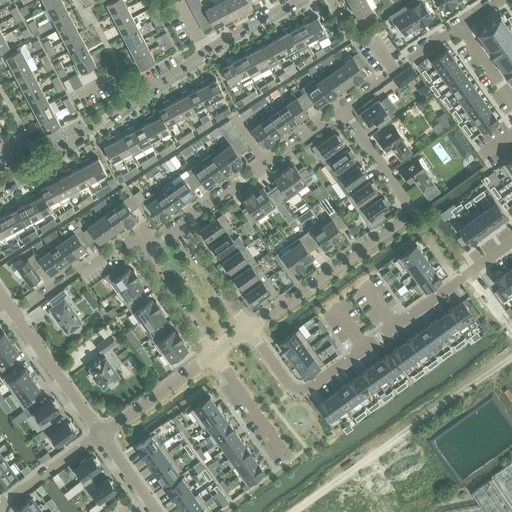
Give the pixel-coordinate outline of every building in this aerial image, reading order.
[(60,0),(42,0),(47,8),(61,1),(60,0)] [(121,0),(113,0),(106,4),(112,15),(126,8),(121,0)] [(211,0),(214,5),(223,23),(232,18),(223,0),(211,0)] [(223,0),(232,18),(242,13),(235,0),(223,0)] [(235,0),(242,13),(245,11),(251,8),(249,3),(246,0),(235,0)] [(371,0),(361,0),(350,6),(356,17),(370,9),(376,7),(371,0)] [(455,0),(435,0),(441,10),(442,9),(443,11),(454,4),(455,6),(458,4),(455,0)] [(61,1),(47,8),(52,19),(67,11),(61,1)] [(421,1),(408,9),(420,29),(424,26),(422,24),(432,18),(429,13),(430,12),(425,4),(424,5),(421,1)] [(200,2),(189,8),(191,13),(202,7),(201,5),(200,2)] [(202,5),(201,5),(202,7),(204,10),(205,12),(207,16),(210,21),(212,26),(213,28),(223,23),(214,5),(209,7),(209,6),(208,6),(208,5),(207,5),(206,5),(205,4),(204,4),(203,4),(202,5)] [(397,22),(394,24),(399,33),(402,30),(405,35),(415,29),(416,31),(420,29),(408,9),(406,6),(405,5),(400,9),(400,10),(402,13),(394,18),(397,22)] [(26,6),(20,9),(23,16),(29,12),(26,6)] [(16,7),(10,10),(13,17),(18,15),(19,14),(16,7)] [(202,7),(191,13),(194,17),(205,12),(204,10),(202,7)] [(126,8),(112,15),(117,25),(131,18),(126,8)] [(67,11),(52,19),(58,29),(72,22),(67,11)] [(155,11),(149,14),(153,21),(159,18),(155,11)] [(205,12),(194,17),(196,22),(207,16),(205,12)] [(18,15),(13,17),(16,23),(21,20),(22,20),(19,14),(18,15)] [(308,15),(304,17),(315,38),(315,37),(316,38),(318,41),(333,33),(326,20),(321,23),(317,16),(316,16),(317,17),(311,20),(308,15)] [(479,30),(476,32),(480,37),(482,35),(491,47),(488,48),(494,57),(497,55),(498,57),(504,65),(506,67),(503,69),(509,77),(511,76),(511,75),(511,38),(497,18),(500,15),(479,30)] [(207,16),(196,22),(199,27),(210,21),(207,16)] [(298,26),(297,26),(298,27),(297,27),(305,43),(306,42),(306,43),(307,43),(307,42),(315,38),(304,17),(302,19),(304,24),(298,27),(298,26)] [(131,18),(117,25),(122,36),(137,29),(131,18)] [(159,18),(153,21),(156,27),(162,24),(159,18)] [(32,21),(28,24),(31,30),(36,27),(32,21)] [(210,21),(199,27),(201,31),(212,26),(210,21)] [(72,22),(58,29),(63,40),(78,32),(72,22)] [(289,26),(285,28),(296,48),(296,47),(297,48),(297,47),(305,43),(297,27),(292,30),(289,26)] [(36,27),(31,30),(34,36),(39,34),(36,27)] [(278,37),(278,38),(286,53),(287,53),(288,53),(287,52),(296,48),(285,28),(283,29),(285,34),(279,37),(279,36),(278,37)] [(26,29),(21,32),(24,38),(29,35),(30,35),(27,29),(26,29)] [(137,29),(122,36),(128,47),(142,39),(137,29)] [(369,32),(367,33),(368,35),(371,39),(375,36),(372,32),(371,30),(369,32)] [(78,32),(63,40),(69,51),(83,43),(78,32)] [(166,32),(160,35),(164,42),(170,39),(166,32)] [(3,36),(0,37),(0,51),(8,48),(9,47),(8,45),(3,36)] [(270,36),(266,38),(277,58),(278,57),(286,53),(278,38),(272,41),(270,36)] [(259,47),(259,48),(267,63),(268,63),(270,67),(280,62),(278,57),(277,58),(266,38),(264,39),(266,44),(260,47),(260,46),(259,47)] [(142,39),(128,47),(134,57),(148,50),(142,39)] [(170,39),(164,42),(167,48),(172,46),(173,45),(170,39)] [(37,41),(32,44),(35,50),(40,47),(37,41)] [(83,43),(69,51),(74,61),(89,53),(83,43)] [(328,44),(321,48),(322,49),(324,53),(330,49),(331,48),(328,44)] [(51,46),(46,49),(49,56),(54,53),(51,46)] [(251,46),(247,48),(257,68),(258,68),(261,72),(270,67),(268,63),(267,63),(259,48),(253,51),(251,46)] [(240,58),(248,73),(249,73),(251,77),(261,72),(258,68),(257,68),(247,48),(245,49),(247,54),(241,57),(240,57),(240,58)] [(321,48),(314,52),(317,57),(324,53),(322,49),(321,48)] [(446,49),(430,61),(436,69),(452,58),(446,49)] [(8,56),(5,58),(8,62),(11,69),(25,61),(20,50),(8,56)] [(148,50),(134,57),(139,69),(154,61),(148,50)] [(349,55),(341,60),(344,64),(346,67),(355,80),(356,82),(363,77),(361,76),(364,73),(360,68),(366,64),(358,52),(352,57),(350,55),(349,55)] [(89,53),(74,61),(80,73),(81,72),(86,70),(91,67),(95,65),(89,53)] [(310,55),(303,60),(303,61),(306,65),(312,61),(313,60),(310,55)] [(332,55),(326,58),(329,63),(335,59),(332,55)] [(45,56),(40,58),(43,65),(48,62),(45,56)] [(232,56),(228,58),(238,78),(239,78),(242,83),(252,78),(251,77),(249,73),(248,73),(240,58),(234,61),(232,56)] [(25,61),(11,69),(16,79),(31,71),(36,69),(31,58),(25,61)] [(221,67),(230,83),(230,84),(232,88),(236,85),(238,86),(241,85),(242,83),(239,78),(238,78),(228,58),(225,59),(228,64),(222,67),(221,67)] [(326,58),(320,62),(323,66),(329,63),(326,58)] [(452,58),(436,69),(441,76),(457,64),(452,58)] [(303,60),(296,64),(299,69),(306,65),(303,61),(303,60)] [(344,64),(335,71),(337,73),(338,75),(344,83),(346,86),(355,80),(346,67),(344,64)] [(457,64),(441,76),(446,82),(462,71),(457,64)] [(314,66),(308,70),(311,74),(317,70),(314,66)] [(401,73),(393,79),(399,88),(417,75),(411,66),(410,67),(401,73)] [(91,67),(86,70),(92,80),(96,78),(91,67)] [(292,67),(285,71),(285,72),(288,76),(293,73),(295,72),(292,67)] [(62,68),(57,70),(60,77),(65,74),(62,68)] [(86,70),(81,72),(87,83),(92,80),(86,70)] [(31,71),(16,79),(22,90),(36,82),(31,71)] [(285,71),(278,76),(281,81),(288,76),(285,72),(285,71)] [(335,71),(326,77),(329,82),(335,89),(337,93),(346,86),(344,83),(338,75),(337,73),(335,71)] [(462,71),(446,82),(451,89),(467,78),(462,71)] [(80,73),(77,75),(82,85),(87,83),(81,72),(80,73)] [(77,75),(72,77),(77,88),(82,85),(77,75)] [(56,77),(51,80),(54,86),(59,84),(56,77)] [(72,77),(67,79),(73,90),(77,88),(72,77)] [(317,83),(328,99),(337,93),(335,89),(329,82),(326,77),(317,83)] [(207,78),(203,80),(213,100),(214,100),(214,101),(215,100),(215,99),(224,95),(225,95),(216,79),(215,79),(215,80),(209,83),(207,78)] [(467,78),(451,89),(456,96),(471,85),(467,78)] [(67,79),(62,82),(68,93),(73,90),(67,79)] [(273,79),(266,83),(266,84),(269,88),(276,83),(273,79)] [(196,90),(204,105),(205,106),(206,105),(205,105),(213,100),(203,80),(200,81),(203,86),(197,90),(197,89),(196,89),(196,90)] [(306,85),(302,88),(305,92),(303,94),(311,106),(316,101),(319,105),(319,106),(328,99),(317,83),(315,80),(314,80),(311,81),(308,83),(306,85)] [(36,82),(22,90),(28,100),(42,93),(36,82)] [(266,83),(259,88),(260,88),(262,92),(268,88),(269,88),(266,84),(266,83)] [(59,84),(54,86),(58,92),(62,90),(59,84)] [(426,84),(417,89),(423,98),(432,92),(426,84)] [(471,85),(456,96),(461,103),(476,92),(471,85)] [(188,88),(183,90),(194,110),(195,110),(195,111),(196,110),(204,105),(196,90),(190,93),(188,88)] [(177,100),(185,115),(186,115),(194,110),(183,90),(181,92),(184,96),(178,100),(177,99),(177,100)] [(255,90),(248,95),(251,99),(257,96),(258,95),(255,90)] [(277,90),(271,94),(274,98),(280,94),(277,90)] [(476,92),(461,103),(466,110),(481,99),(476,92)] [(42,93),(28,100),(33,111),(48,103),(42,93)] [(297,98),(287,104),(296,117),(298,119),(299,120),(308,113),(307,113),(305,110),(311,106),(303,94),(297,98)] [(248,95),(241,99),(241,100),(243,104),(245,103),(250,100),(251,99),(248,95)] [(378,100),(361,112),(362,115),(361,115),(366,122),(367,121),(369,124),(374,120),(375,122),(379,128),(378,128),(379,129),(392,119),(391,119),(387,114),(396,108),(387,96),(379,102),(378,100)] [(265,97),(259,101),(261,105),(261,106),(268,102),(265,97)] [(168,98),(164,101),(175,121),(176,120),(181,118),(183,122),(188,119),(186,115),(185,115),(177,100),(171,103),(168,98)] [(67,99),(62,101),(66,107),(70,105),(67,99)] [(481,99),(466,110),(471,117),(486,105),(481,99)] [(158,109),(161,116),(164,121),(165,121),(169,129),(174,127),(171,123),(175,121),(164,101),(162,102),(165,107),(159,110),(158,109)] [(253,105),(250,107),(254,113),(262,107),(261,106),(261,105),(259,101),(253,105)] [(421,101),(416,104),(419,110),(425,106),(421,101)] [(48,103),(33,111),(39,121),(53,114),(48,103)] [(287,104),(279,111),(280,113),(288,124),(289,125),(290,126),(299,120),(298,119),(296,117),(287,104)] [(70,105),(66,107),(69,114),(74,111),(70,105)] [(486,105),(471,117),(476,123),(491,112),(486,105)] [(228,107),(220,112),(221,113),(224,117),(230,113),(231,112),(228,107)] [(245,110),(240,113),(245,120),(245,119),(254,113),(250,107),(245,110)] [(279,111),(270,117),(279,130),(281,133),(290,126),(289,125),(288,124),(280,113),(279,111)] [(220,112),(214,116),(214,117),(217,121),(223,118),(224,117),(221,113),(220,112)] [(444,112),(436,118),(445,130),(453,124),(444,112)] [(491,112),(476,123),(481,132),(497,121),(491,112)] [(53,114),(39,121),(44,132),(47,131),(49,130),(59,125),(53,114)] [(152,115),(149,117),(159,137),(160,136),(160,137),(161,137),(160,136),(169,131),(170,132),(169,129),(165,121),(164,121),(161,116),(155,119),(152,115)] [(142,125),(142,126),(150,141),(151,141),(159,137),(149,117),(146,118),(149,123),(143,126),(142,125)] [(270,117),(261,123),(270,136),(272,139),(273,139),(276,136),(281,133),(279,130),(270,117)] [(203,124),(202,124),(202,125),(205,129),(211,125),(213,124),(210,119),(203,124)] [(229,120),(218,127),(221,131),(222,133),(233,125),(229,120)] [(261,123),(252,130),(257,136),(258,139),(263,145),(262,145),(263,146),(266,144),(267,145),(274,140),(273,139),(272,139),(270,136),(261,123)] [(202,124),(196,128),(196,129),(199,133),(205,129),(202,125),(202,124)] [(133,125),(130,126),(143,150),(153,145),(151,141),(150,141),(142,126),(136,129),(133,125)] [(233,125),(222,133),(226,138),(237,131),(233,125)] [(455,125),(445,132),(464,158),(474,151),(455,125)] [(123,135),(131,151),(133,156),(143,150),(130,126),(127,128),(130,133),(123,136),(123,135)] [(218,127),(218,126),(210,132),(211,132),(214,137),(221,131),(218,127)] [(382,136),(378,139),(381,143),(380,144),(383,148),(384,147),(387,151),(393,147),(395,150),(394,151),(401,160),(411,153),(402,140),(404,139),(402,136),(395,127),(382,136)] [(192,131),(184,136),(187,141),(193,136),(195,136),(192,131)] [(237,131),(226,138),(230,144),(241,137),(237,131)] [(317,143),(312,147),(325,166),(330,162),(329,162),(337,156),(333,151),(343,144),(341,142),(344,141),(341,136),(339,134),(337,135),(335,134),(331,136),(319,145),(317,143)] [(114,135),(111,136),(122,157),(122,156),(131,151),(123,135),(122,136),(123,136),(117,140),(114,135)] [(204,136),(200,139),(202,143),(203,143),(208,139),(207,136),(206,135),(204,136)] [(104,145),(103,146),(112,162),(113,162),(112,161),(121,157),(122,157),(111,136),(108,138),(110,143),(104,146),(104,145)] [(184,136),(177,140),(178,140),(180,145),(187,141),(184,136)] [(241,137),(230,144),(231,145),(234,149),(235,149),(243,143),(245,142),(241,137)] [(194,143),(191,145),(194,149),(194,150),(203,144),(202,143),(200,139),(194,143)] [(235,149),(234,149),(238,155),(249,147),(245,142),(243,143),(235,149)] [(173,143),(166,147),(167,147),(169,152),(176,148),(173,143)] [(191,145),(181,151),(185,156),(194,149),(191,145)] [(231,145),(222,151),(233,167),(234,169),(241,164),(240,162),(243,160),(242,160),(238,155),(234,149),(231,145)] [(166,147),(159,152),(162,156),(169,152),(167,147),(166,147)] [(219,147),(210,154),(213,157),(224,173),(233,167),(222,151),(219,147)] [(325,166),(321,169),(332,184),(336,181),(336,182),(341,178),(348,172),(344,167),(354,160),(353,158),(355,157),(350,150),(348,151),(347,150),(337,156),(329,162),(330,162),(325,166)] [(210,154),(201,160),(204,164),(215,179),(224,173),(213,157),(210,154)] [(154,155),(147,159),(148,159),(150,164),(157,159),(154,155)] [(175,156),(168,161),(173,168),(180,163),(175,156)] [(89,157),(87,159),(97,179),(97,180),(99,179),(99,178),(106,175),(106,176),(108,175),(99,158),(97,158),(98,159),(92,162),(89,157)] [(511,157),(501,165),(507,173),(511,169),(511,157)] [(80,168),(79,168),(88,185),(89,185),(88,184),(97,179),(87,159),(83,161),(86,165),(80,168)] [(147,159),(141,163),(141,164),(144,168),(150,164),(148,159),(147,159)] [(407,179),(410,183),(416,179),(417,182),(416,183),(423,192),(434,184),(425,172),(426,171),(418,159),(401,171),(404,175),(402,175),(406,180),(407,179)] [(201,160),(186,170),(189,175),(198,186),(203,182),(206,186),(215,179),(204,164),(201,160)] [(289,166),(283,170),(291,182),(296,189),(298,192),(314,181),(310,175),(307,171),(305,169),(299,173),(294,166),(295,165),(294,165),(291,168),(289,166)] [(332,184),(331,185),(341,198),(345,194),(348,198),(352,194),(360,188),(356,183),(365,176),(364,174),(366,173),(361,166),(359,167),(358,165),(348,172),(341,178),(336,182),(336,181),(332,184)] [(136,166),(129,170),(130,171),(132,175),(139,171),(136,167),(136,166)] [(71,167),(68,169),(79,190),(80,190),(79,189),(87,185),(88,185),(79,168),(78,168),(79,169),(73,172),(71,167)] [(157,167),(150,170),(153,175),(159,171),(157,167)] [(61,177),(60,178),(60,179),(69,195),(70,198),(80,193),(79,190),(68,169),(65,171),(67,175),(61,178),(61,177)] [(121,173),(116,176),(116,177),(120,183),(125,180),(132,175),(130,171),(129,170),(122,175),(121,173)] [(150,170),(144,174),(147,178),(153,175),(150,170)] [(278,177),(274,179),(275,180),(280,187),(274,191),(276,193),(281,200),(283,203),(298,192),(296,189),(291,182),(283,170),(283,171),(277,175),(278,177)] [(174,185),(183,197),(186,201),(195,194),(194,194),(192,190),(198,186),(189,175),(183,179),(174,185)] [(51,178),(48,179),(59,200),(60,200),(60,199),(68,195),(69,195),(60,179),(54,182),(51,178)] [(108,184),(102,188),(105,193),(111,189),(117,185),(113,178),(107,181),(108,184)] [(42,187),(40,188),(44,194),(49,205),(51,207),(55,205),(54,202),(58,200),(59,200),(48,179),(45,181),(47,185),(42,188),(42,187)] [(171,181),(162,187),(166,191),(167,194),(177,207),(186,201),(183,197),(174,185),(171,181)] [(352,194),(348,198),(359,214),(364,210),(371,204),(367,199),(377,192),(376,190),(378,189),(373,182),(371,183),(369,181),(360,188),(352,194)] [(318,186),(312,190),(319,201),(325,197),(325,196),(321,191),(318,187),(318,186)] [(252,192),(260,204),(265,211),(267,214),(277,207),(288,223),(289,223),(294,219),(286,208),(283,203),(281,200),(276,193),(274,191),(268,195),(263,188),(264,188),(263,187),(260,190),(258,188),(252,193),(252,192)] [(102,188),(95,193),(98,197),(105,193),(102,188)] [(140,190),(133,194),(142,206),(146,202),(158,219),(158,220),(161,218),(163,220),(169,215),(168,213),(157,198),(157,197),(153,193),(145,198),(140,190)] [(157,197),(157,198),(168,213),(177,207),(167,194),(166,191),(157,197)] [(247,199),(243,202),(244,202),(249,209),(243,213),(248,220),(251,225),(267,214),(265,211),(260,204),(252,192),(245,197),(247,199)] [(35,194),(32,196),(42,215),(43,215),(51,211),(51,212),(52,211),(51,207),(49,205),(44,194),(38,198),(35,194)] [(25,204),(24,204),(33,221),(33,220),(33,221),(35,224),(45,219),(43,215),(42,215),(32,196),(29,197),(31,201),(25,204)] [(91,196),(84,200),(87,205),(93,200),(91,196)] [(124,201),(115,208),(126,224),(127,225),(134,221),(133,219),(136,217),(135,216),(131,211),(137,207),(129,196),(123,200),(124,201)] [(336,212),(325,197),(319,201),(330,216),(336,212)] [(364,210),(359,214),(370,229),(383,220),(378,214),(388,208),(387,206),(389,204),(384,198),(382,199),(381,197),(371,204),(364,210)] [(494,199),(486,205),(500,224),(508,218),(494,199)] [(84,200),(77,204),(80,209),(87,205),(84,200)] [(105,200),(99,204),(101,207),(101,208),(107,204),(105,200)] [(305,202),(297,207),(301,213),(308,208),(305,202)] [(16,204),(13,206),(23,225),(31,221),(32,222),(33,221),(33,220),(33,221),(24,204),(23,204),(24,205),(18,208),(16,204)] [(99,204),(93,207),(95,212),(101,208),(101,207),(99,204)] [(486,205),(479,210),(493,229),(500,224),(486,205)] [(6,213),(5,214),(8,219),(13,231),(14,231),(22,226),(22,227),(24,226),(23,225),(13,206),(10,207),(12,211),(8,213),(6,214),(6,213)] [(72,207),(65,212),(68,216),(75,212),(72,207)] [(115,208),(106,214),(107,215),(115,226),(117,230),(126,224),(115,208)] [(310,208),(296,218),(300,224),(314,214),(310,208)] [(479,210),(472,215),(486,234),(493,229),(479,210)] [(65,212),(59,216),(62,220),(68,216),(65,212)] [(336,212),(320,223),(336,244),(342,240),(341,238),(344,235),(339,228),(345,224),(336,212)] [(0,228),(4,236),(4,235),(8,234),(8,233),(12,231),(12,232),(14,231),(13,231),(8,219),(5,214),(4,214),(5,215),(0,217),(0,228)] [(106,214),(97,220),(98,221),(106,233),(109,236),(117,230),(115,226),(107,215),(106,214)] [(201,232),(199,233),(204,240),(206,239),(207,240),(217,233),(221,239),(228,234),(229,234),(234,231),(222,214),(200,230),(201,232)] [(317,225),(320,223),(315,215),(312,218),(317,225)] [(472,215),(465,220),(479,239),(486,234),(472,215)] [(54,219),(47,224),(50,228),(56,224),(54,219)] [(294,219),(289,223),(293,228),(298,224),(294,219)] [(89,228),(83,232),(91,243),(97,239),(99,242),(99,243),(109,236),(106,233),(98,221),(97,220),(88,227),(89,228)] [(248,220),(242,223),(248,232),(254,228),(251,225),(248,220)] [(465,220),(457,226),(471,245),(479,239),(465,220)] [(317,225),(305,234),(313,246),(319,242),(324,249),(324,250),(328,247),(329,248),(335,244),(335,245),(336,244),(320,223),(317,225)] [(47,224),(40,228),(43,232),(50,228),(47,224)] [(75,233),(66,239),(77,255),(87,248),(86,248),(85,247),(91,243),(83,232),(79,226),(73,230),(75,233)] [(36,231),(29,235),(32,239),(38,235),(36,231)] [(55,231),(49,235),(52,239),(58,235),(55,231)] [(212,248),(210,249),(215,256),(217,255),(219,256),(228,249),(232,255),(245,246),(238,237),(233,240),(229,234),(228,234),(221,239),(211,246),(212,248)] [(305,234),(289,245),(305,266),(311,261),(310,260),(313,257),(308,250),(313,246),(305,234)] [(457,238),(460,243),(462,245),(462,246),(468,242),(463,234),(457,238)] [(29,235),(22,239),(25,244),(32,239),(29,235)] [(49,235),(43,239),(46,243),(52,239),(49,235)] [(268,238),(263,241),(267,246),(272,243),(268,238)] [(66,239),(57,246),(68,261),(77,255),(66,239)] [(40,241),(34,245),(37,249),(43,245),(40,241)] [(12,245),(10,246),(13,251),(20,246),(17,242),(14,244),(12,245)] [(416,244),(396,259),(403,268),(405,267),(423,254),(416,244)] [(289,245),(274,256),(282,268),(288,264),(293,271),(293,272),(297,269),(298,271),(305,266),(289,245)] [(8,248),(4,251),(6,255),(8,254),(13,251),(10,246),(10,247),(8,248)] [(57,246),(48,252),(59,267),(59,268),(68,261),(57,246)] [(224,264),(222,265),(227,272),(229,271),(230,272),(240,265),(244,271),(256,262),(245,247),(245,246),(232,255),(223,262),(224,264)] [(39,258),(43,264),(50,274),(59,268),(59,267),(48,252),(39,258)] [(10,265),(9,266),(9,267),(10,267),(11,269),(19,277),(23,275),(30,284),(32,283),(33,285),(40,280),(38,278),(40,277),(35,270),(43,264),(39,258),(35,253),(27,259),(28,260),(24,262),(21,258),(11,263),(10,264),(10,265)] [(423,254),(405,267),(411,275),(429,262),(423,254)] [(235,280),(233,281),(238,288),(240,287),(241,288),(245,286),(251,281),(255,287),(267,278),(264,274),(261,269),(256,262),(244,271),(234,278),(235,280)] [(429,262),(411,275),(416,283),(417,283),(435,270),(429,262)] [(118,267),(106,276),(110,282),(117,292),(120,289),(126,285),(138,276),(134,270),(132,271),(129,268),(122,273),(118,267)] [(416,283),(414,284),(421,294),(441,279),(435,270),(417,283),(416,283)] [(496,277),(494,278),(500,286),(494,290),(501,300),(511,292),(511,283),(504,272),(502,273),(501,271),(495,276),(496,277)] [(117,292),(115,293),(122,302),(123,301),(128,307),(140,299),(136,293),(143,288),(141,284),(142,283),(138,277),(138,276),(126,285),(120,289),(117,292)] [(247,296),(244,297),(249,304),(251,303),(253,304),(262,297),(266,303),(279,294),(267,278),(255,287),(245,294),(247,296)] [(397,289),(394,292),(397,297),(401,294),(408,289),(404,284),(397,289)] [(65,289),(49,300),(53,307),(50,309),(51,311),(49,312),(56,321),(58,320),(68,334),(73,330),(74,331),(76,332),(78,332),(80,331),(82,330),(82,328),(82,326),(82,325),(81,324),(82,323),(67,301),(71,298),(66,290),(65,289)] [(93,297),(88,301),(94,309),(99,305),(93,297)] [(140,299),(128,307),(139,323),(142,321),(142,320),(151,314),(160,307),(156,301),(154,302),(151,299),(144,304),(140,299)] [(462,300),(454,306),(467,324),(475,319),(473,316),(462,301),(462,300)] [(454,306),(447,311),(458,327),(457,327),(459,330),(467,324),(454,306)] [(151,314),(142,320),(142,321),(149,330),(145,332),(150,338),(162,330),(158,324),(165,319),(166,319),(163,315),(164,314),(160,308),(161,308),(160,307),(151,314)] [(447,311),(440,316),(451,332),(457,327),(458,327),(447,311)] [(440,316),(433,321),(444,337),(451,332),(440,316)] [(433,321),(426,326),(438,341),(444,337),(433,321)] [(299,328),(279,343),(285,352),(305,337),(310,334),(303,324),(298,327),(299,328)] [(426,326),(420,331),(431,346),(438,341),(426,326)] [(130,329),(124,333),(135,348),(141,344),(130,329)] [(162,330),(150,338),(161,354),(173,345),(182,339),(183,339),(178,332),(176,333),(173,330),(173,331),(166,336),(162,330)] [(420,331),(413,336),(426,354),(433,349),(431,346),(420,331)] [(0,349),(11,342),(4,332),(0,335),(0,349)] [(105,356),(89,367),(103,387),(119,375),(115,368),(119,365),(108,350),(118,343),(111,334),(96,345),(102,353),(103,353),(105,356)] [(329,334),(326,336),(331,344),(335,341),(329,334)] [(413,336),(406,341),(419,359),(426,354),(413,336)] [(305,337),(285,352),(291,360),(311,346),(305,337)] [(173,345),(161,354),(172,370),(184,361),(180,355),(187,350),(188,350),(185,346),(187,345),(182,339),(173,345)] [(406,341),(399,346),(412,364),(419,359),(406,341)] [(11,342),(0,349),(0,368),(1,371),(8,366),(13,362),(10,357),(18,351),(11,342)] [(141,345),(136,349),(146,364),(152,360),(141,345)] [(311,346),(291,360),(297,368),(317,354),(311,346)] [(399,346),(391,351),(402,367),(404,370),(412,364),(399,346)] [(389,353),(381,359),(394,377),(402,371),(389,353)] [(317,354),(297,368),(304,378),(324,363),(317,354)] [(381,359),(374,363),(385,379),(387,382),(394,377),(381,359)] [(374,363),(367,368),(378,384),(385,379),(374,363)] [(367,368),(360,373),(374,392),(380,387),(378,384),(367,368)] [(8,374),(2,378),(12,392),(32,378),(25,369),(17,374),(13,369),(8,374)] [(360,373),(354,378),(367,396),(374,392),(360,373)] [(32,378),(12,392),(23,407),(25,410),(30,405),(32,404),(36,401),(35,399),(31,394),(39,388),(32,378)] [(354,378),(347,383),(360,401),(367,396),(354,378)] [(347,383),(340,388),(353,406),(360,401),(347,383)] [(511,385),(501,391),(506,402),(511,398),(511,385)] [(41,396),(46,392),(41,387),(37,391),(41,396)] [(340,388),(333,393),(346,411),(353,406),(340,388)] [(333,393),(326,398),(339,416),(346,411),(333,393)] [(210,396),(190,410),(197,420),(217,405),(210,396)] [(25,410),(24,410),(27,415),(30,413),(43,430),(52,423),(48,417),(59,409),(57,406),(58,405),(54,400),(53,401),(51,398),(34,410),(30,405),(25,410)] [(326,398),(318,404),(331,422),(339,416),(326,398)] [(12,409),(4,399),(0,401),(0,404),(6,413),(12,409)] [(217,405),(197,420),(203,428),(205,427),(223,414),(217,405)] [(223,414),(205,427),(210,434),(211,435),(228,422),(223,414)] [(176,416),(171,419),(175,425),(180,421),(176,416)] [(52,423),(43,430),(55,447),(62,441),(64,443),(70,438),(69,436),(75,432),(74,430),(75,429),(70,422),(69,423),(67,421),(56,429),(52,423)] [(211,435),(209,436),(215,445),(219,442),(234,430),(228,422),(211,435)] [(138,449),(136,450),(140,456),(142,455),(143,457),(144,456),(159,446),(160,445),(162,444),(167,440),(160,430),(153,435),(151,436),(136,447),(138,449)] [(234,430),(219,442),(224,449),(240,438),(234,430)] [(240,438),(224,449),(229,457),(225,459),(226,460),(246,446),(240,438)] [(159,446),(144,456),(150,465),(168,452),(162,444),(160,445),(159,446)] [(246,446),(226,460),(232,469),(236,466),(252,454),(246,446)] [(203,453),(200,455),(204,460),(205,462),(212,457),(207,450),(203,453)] [(47,452),(39,457),(43,462),(51,456),(47,452)] [(168,452),(150,465),(156,473),(174,460),(168,452)] [(236,466),(232,469),(238,477),(240,475),(242,474),(258,462),(252,454),(236,466)] [(75,468),(73,470),(76,475),(80,479),(83,484),(85,487),(87,485),(94,480),(92,478),(89,475),(100,467),(99,465),(98,464),(100,463),(98,461),(96,458),(94,459),(93,456),(92,456),(86,461),(85,459),(79,463),(80,464),(75,468)] [(3,457),(0,459),(0,471),(9,466),(3,457)] [(156,473),(155,474),(163,484),(178,473),(181,470),(174,460),(156,473)] [(444,511),(442,511),(511,511),(511,460),(491,476),(492,477),(471,492),(480,504),(444,511)] [(242,474),(240,475),(246,484),(264,471),(258,462),(242,474)] [(9,466),(0,471),(0,485),(8,480),(9,481),(15,477),(14,476),(15,475),(15,474),(19,471),(13,463),(9,466)] [(30,471),(27,467),(22,470),(25,475),(30,471)] [(52,476),(54,478),(54,479),(56,482),(61,478),(59,475),(58,473),(52,476)] [(181,477),(166,488),(167,491),(166,492),(170,498),(172,497),(173,499),(174,498),(189,487),(181,477)] [(87,485),(85,487),(97,503),(103,499),(117,490),(115,487),(114,487),(116,485),(114,483),(112,480),(111,481),(109,479),(108,478),(98,486),(96,484),(94,480),(87,485)] [(41,485),(36,488),(40,494),(45,490),(43,487),(41,484),(41,485)] [(189,487),(174,498),(180,506),(195,496),(189,487)] [(195,496),(180,506),(184,511),(189,511),(204,502),(198,493),(195,496)] [(32,498),(16,510),(17,511),(31,511),(39,507),(32,498)] [(51,498),(45,502),(51,511),(52,510),(56,508),(57,507),(57,506),(51,498)] [(189,511),(210,511),(211,511),(204,502),(189,511)]
